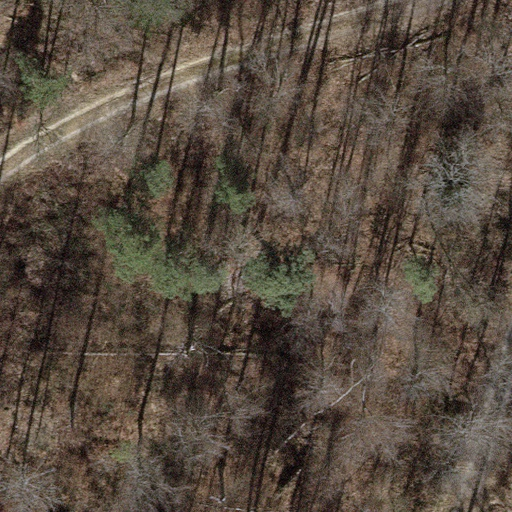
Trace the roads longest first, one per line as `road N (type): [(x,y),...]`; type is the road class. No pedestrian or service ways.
road 1 (track): [(0,172),(51,122),(443,0)]
road 2 (track): [(467,511),(511,361)]
